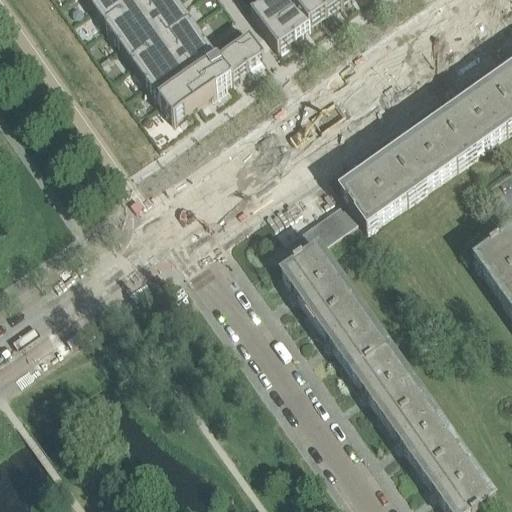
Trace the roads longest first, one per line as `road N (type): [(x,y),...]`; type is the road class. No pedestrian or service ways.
road 1 (residential): [(372,511),(180,240)]
road 2 (residential): [(257,169),(498,0)]
